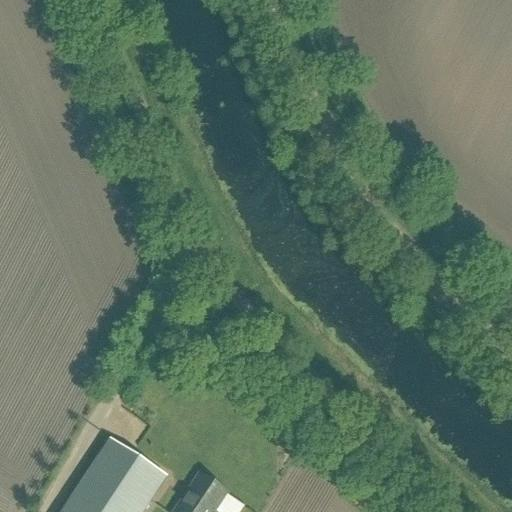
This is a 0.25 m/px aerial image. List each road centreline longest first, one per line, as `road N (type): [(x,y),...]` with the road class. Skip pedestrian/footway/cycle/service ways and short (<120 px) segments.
road 1 (unclassified): [(447,511),(233,299),(197,238),(92,0)]
road 2 (track): [(511,363),(372,217),(347,178),(270,0)]
